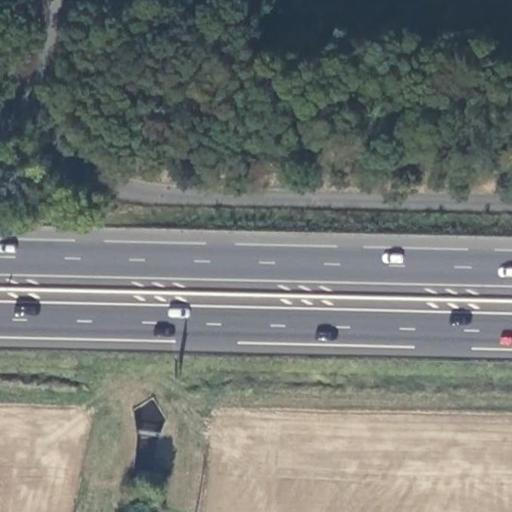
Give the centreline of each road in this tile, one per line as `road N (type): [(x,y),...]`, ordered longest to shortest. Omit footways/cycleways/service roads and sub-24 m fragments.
road 1 (trunk): [(511,204),(186,199),(117,188),(57,143),(31,68),(0,124)]
road 2 (trunk): [(511,270),(0,258)]
road 3 (trunk): [(0,319),(511,330)]
